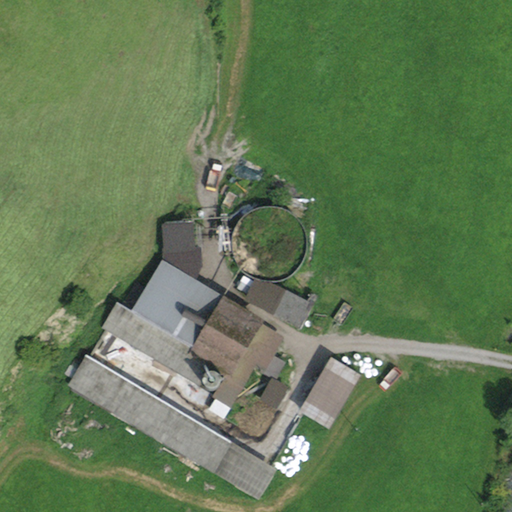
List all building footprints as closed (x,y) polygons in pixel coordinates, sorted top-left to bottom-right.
[(200,248),(198,213),(166,215),(168,250),(200,248)] [(108,326),(201,382),(211,365),(175,343),(205,292),(164,266),(134,318),(119,309),(108,326)] [(205,292),(175,343),(211,365),(227,375),(258,323),(205,292)] [(284,292),(272,315),(295,326),(306,304),(284,292)] [(306,409),(336,425),(365,369),(335,353),(306,409)] [(226,445),(88,363),(87,362),(73,384),(212,468),(226,445)] [(283,403),(293,380),(275,372),(265,396),(283,403)] [(203,383),(205,389),(212,391),(218,389),(220,382),(217,376),(211,374),(205,377),(203,383)] [(215,396),(231,406),(244,385),(227,375),(215,396)]
